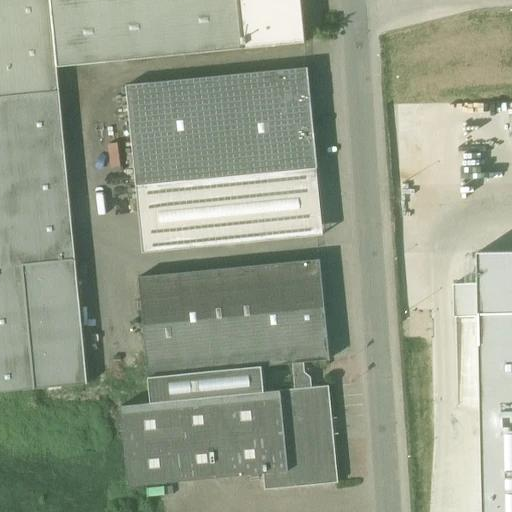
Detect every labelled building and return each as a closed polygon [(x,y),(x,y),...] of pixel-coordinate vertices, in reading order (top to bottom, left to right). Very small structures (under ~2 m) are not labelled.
[(50,0),(0,0),(0,392),(88,384),(57,67),(50,0)] [(50,0),(57,67),(243,49),(238,0),(50,0)] [(300,0),(238,0),(243,49),(305,43),(300,0)] [(308,69),(127,86),(137,187),(318,170),(308,69)] [(318,170),(137,187),(143,252),(323,235),(318,170)] [(320,260),(139,277),(149,378),(262,367),(293,364),(304,363),(330,360),(320,260)] [(311,378),(305,373),(304,363),(293,364),(296,390),(312,388),(311,378)] [(262,367),(149,378),(151,404),(264,393),(262,367)] [(296,390),(264,393),(151,404),(121,407),(129,487),(264,474),(266,490),(338,483),(338,478),(329,387),(312,388),(296,390)]
